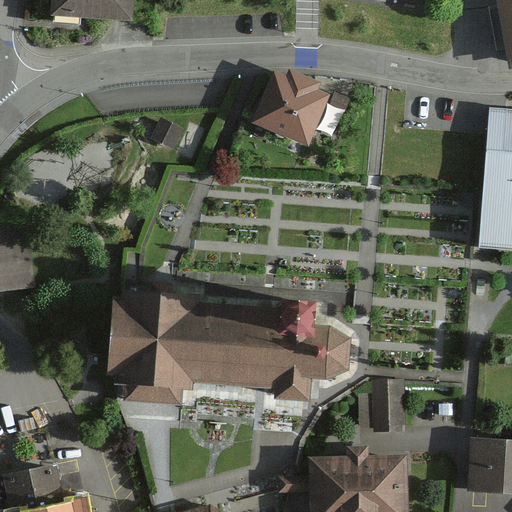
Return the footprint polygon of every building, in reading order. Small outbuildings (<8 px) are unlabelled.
[(138,0),(63,0),(63,16),(138,19),(138,0)] [(511,3),(497,6),(508,64),(511,63),(511,3)] [(295,85),(282,78),(259,124),(312,150),(334,104),(322,98),(326,89),(300,76),(295,85)] [(356,106),(341,99),(334,113),(349,120),(356,106)] [(511,117),(492,117),(485,250),(511,251),(511,117)] [(185,132),(163,121),(155,138),(177,149),(185,132)] [(30,228),(0,231),(0,295),(37,291),(30,228)] [(200,303),(133,298),(125,398),(156,400),(190,403),(191,389),(286,396),(285,404),(315,407),(317,386),(341,388),(355,375),(357,345),(343,333),(323,332),(324,313),(292,311),(291,322),(199,315),(200,303)] [(406,385),(378,385),(378,432),(406,432),(406,385)] [(372,391),(361,391),(361,428),(372,428),(372,391)] [(511,449),(481,447),(478,493),(511,494),(511,449)] [(414,511),(412,460),(317,464),(319,511),(414,511)] [(50,471),(4,481),(10,511),(86,511),(85,505),(59,510),(50,471)] [(283,492),(306,491),(305,475),(282,476),(283,492)]
